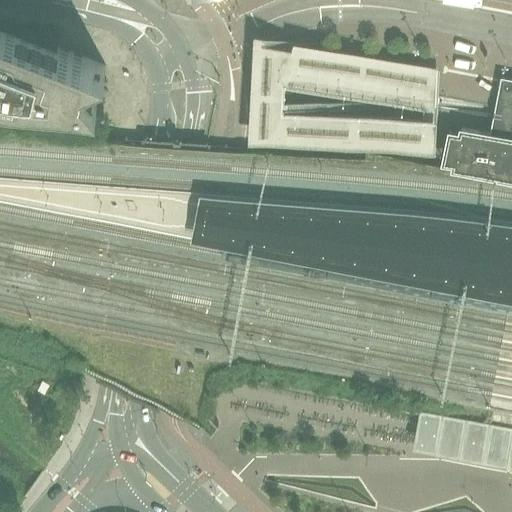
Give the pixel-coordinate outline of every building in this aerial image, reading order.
[(0,94),(97,103),(81,83),(83,76),(106,66),(106,65),(58,47),(60,27),(0,21),(0,94)] [(253,46),(252,48),(251,51),(247,147),(435,157),(437,119),(440,75),(329,54),(273,43),(274,40),(274,38),(271,38),(256,44),(253,46)] [(453,170),(457,171),(479,175),(508,181),(511,181),(511,99),(509,114),(509,115),(509,116),(507,125),(505,136),(490,133),(481,131),(462,127),(462,128),(461,128),(453,170)] [(498,249),(490,248),(488,256),(496,258),(497,254),(498,249)] [(508,463),(511,463),(511,431),(416,413),(410,444),(508,463)]
